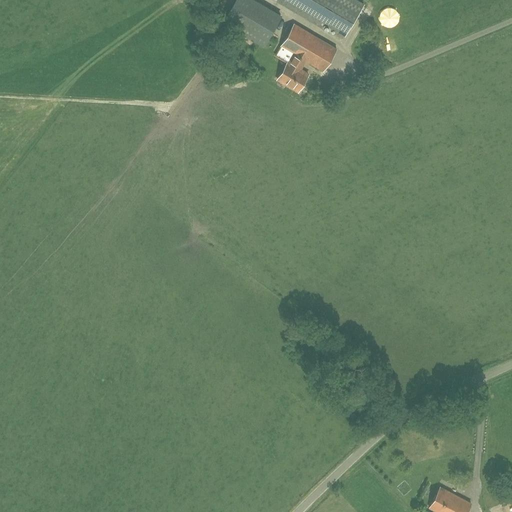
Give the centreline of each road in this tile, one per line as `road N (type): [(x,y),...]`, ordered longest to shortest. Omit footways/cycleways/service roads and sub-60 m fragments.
road 1 (unclassified): [(299,511),(403,416),(511,364)]
road 2 (track): [(118,177),(219,46),(221,0)]
road 3 (track): [(258,0),(344,46),(344,63),(356,74)]
